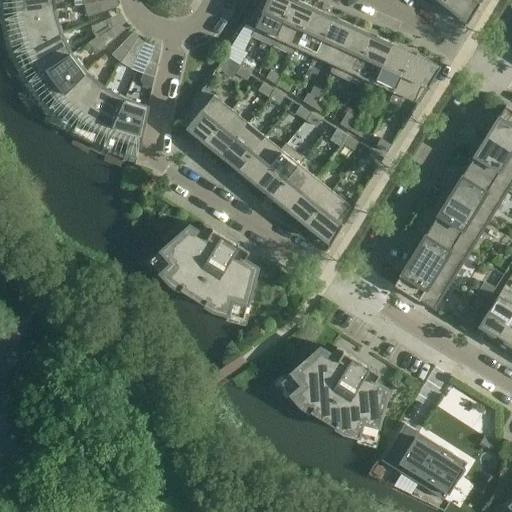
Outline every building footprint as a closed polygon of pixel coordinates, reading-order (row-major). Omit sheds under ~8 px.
[(12,0),(14,17),(54,10),(52,0),(12,0)] [(258,0),(244,23),(254,27),(250,36),(271,46),(292,0),(291,0),(258,0)] [(271,46),(291,55),(312,7),(297,0),(296,0),(296,2),(292,0),(271,46)] [(443,0),(442,2),(446,5),(444,7),(458,18),(459,16),(466,21),(465,22),(466,23),(480,0),(443,0)] [(96,2),(84,5),(87,16),(99,12),(96,2)] [(314,56),(331,18),(327,16),(328,14),(312,7),(291,55),(292,55),(295,48),(314,56)] [(14,17),(22,47),(57,34),(55,27),(58,26),(54,10),(14,17)] [(330,72),(352,25),(336,18),(335,20),(331,18),(314,56),(332,65),(329,72),(330,72)] [(96,37),(107,30),(103,21),(91,26),(96,37)] [(330,72),(350,81),(370,36),(366,34),(367,32),(352,25),(330,72)] [(107,30),(96,37),(88,42),(97,53),(114,38),(107,30)] [(22,47),(37,75),(71,54),(63,38),(60,40),(57,34),(22,47)] [(373,83),(391,43),(376,36),(375,38),(370,36),(350,81),(351,82),(354,75),(373,83)] [(373,83),(392,92),(410,54),(405,52),(406,50),(391,43),(373,83)] [(120,62),(128,52),(120,45),(111,54),(120,62)] [(239,66),(250,72),(255,65),(244,59),(245,56),(233,49),(227,59),(239,66)] [(128,52),(120,62),(131,68),(137,56),(128,52)] [(37,75),(56,100),(83,75),(78,69),(81,67),(71,54),(37,75)] [(410,54),(392,92),(413,101),(414,100),(417,102),(439,67),(438,66),(437,67),(430,63),(431,61),(415,54),(414,56),(410,54)] [(154,77),(156,64),(147,60),(142,73),(154,77)] [(250,72),(239,66),(235,73),(246,80),(250,72)] [(276,85),(280,77),(270,71),(265,78),(276,85)] [(56,100),(80,120),(103,87),(90,76),(88,79),(83,75),(56,100)] [(280,77),(276,85),(286,91),(291,84),(280,77)] [(268,97),(273,90),(262,83),(257,91),(268,97)] [(80,120),(107,136),(122,102),(116,99),(118,96),(103,87),(80,120)] [(203,89),(192,106),(182,123),(187,127),(185,129),(199,140),(201,138),(204,141),(231,109),(213,95),(212,96),(203,89)] [(273,90),(268,97),(279,104),(283,96),(273,90)] [(313,107),(317,100),(307,94),(302,101),(313,107)] [(317,100),(313,107),(323,114),(328,107),(317,100)] [(138,146),(147,106),(130,101),(129,104),(122,102),(107,136),(138,146)] [(305,120),(310,113),(299,106),(295,114),(305,120)] [(511,110),(505,106),(486,136),(511,152),(511,110)] [(247,123),(231,109),(204,141),(208,144),(206,146),(220,157),(247,123)] [(310,113),(305,120),(316,127),(320,119),(310,113)] [(354,123),(355,123),(357,120),(346,113),(339,124),(350,130),(354,123)] [(264,136),(247,123),(220,157),(233,167),(234,165),(238,169),(264,136)] [(365,130),(355,123),(354,123),(350,130),(360,137),(365,130)] [(342,143),(347,136),(336,129),(329,140),(340,147),(342,143)] [(264,136),(238,169),(242,172),(240,173),(253,184),(286,144),(285,143),(280,149),(264,136)] [(342,143),(353,150),(357,142),(347,136),(342,143)] [(511,152),(486,136),(467,166),(506,190),(511,180),(511,152)] [(386,153),(390,145),(380,139),(375,146),(386,153)] [(303,157),(286,144),(253,184),(266,195),(268,193),(271,196),(303,157)] [(378,165),(383,158),(372,151),(367,158),(378,165)] [(287,211),(315,177),(299,164),(304,158),(303,157),(271,196),(275,199),(274,201),(287,211)] [(467,166),(449,195),(488,219),(506,190),(467,166)] [(331,190),(315,177),(287,211),(300,222),(301,220),(305,223),(331,190)] [(305,223),(307,225),(309,226),(307,228),(321,239),(323,237),(329,242),(328,243),(329,244),(351,209),(348,206),(349,205),(331,190),(305,223)] [(449,195),(431,225),(469,249),(488,219),(449,195)] [(152,257),(149,260),(159,272),(160,273),(169,284),(212,310),(226,314),(227,314),(243,318),(244,313),(245,309),(256,267),(243,259),(248,251),(211,229),(207,236),(189,225),(165,245),(157,253),(153,256),(152,257)] [(431,225),(412,254),(451,278),(469,249),(431,225)] [(393,285),(434,310),(435,309),(433,308),(451,278),(412,254),(393,285)] [(496,340),(511,314),(511,293),(502,287),(479,325),(487,330),(485,333),(496,340)] [(511,314),(496,340),(507,347),(509,344),(511,345),(511,314)] [(283,379),(279,382),(290,394),(291,395),(300,406),(343,432),(356,436),(358,436),(368,439),(373,440),(375,436),(375,435),(375,432),(387,389),(374,381),(379,374),(342,351),(337,358),(319,347),(288,374),(284,378),(283,379)] [(404,424),(380,461),(401,473),(405,467),(421,478),(417,484),(443,500),(466,463),(440,447),(437,452),(426,445),(414,437),(417,432),(404,424)] [(502,511),(511,511),(511,499),(511,501),(508,499),(498,507),(502,511)]
